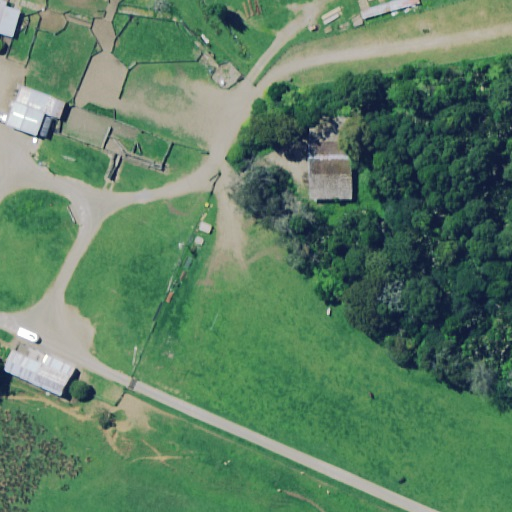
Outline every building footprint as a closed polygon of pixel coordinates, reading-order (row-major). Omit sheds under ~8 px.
[(7,6),(9,2),(0,0),(0,32),(13,37),(21,11),(7,6)] [(394,0),(360,11),(362,19),(417,2),(415,0),(394,0)] [(68,103),(23,87),(9,125),(39,136),(47,113),(62,119),(68,103)] [(313,199),(355,200),(356,160),(356,118),(314,117),(313,199)] [(73,376),(45,364),(37,384),(65,396),(73,376)]
